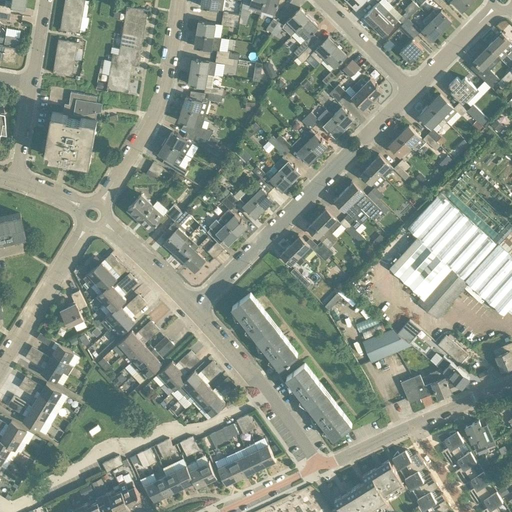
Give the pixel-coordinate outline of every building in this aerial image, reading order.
[(10,0),(9,7),(11,7),(10,8),(23,10),(25,0),(10,0)] [(65,0),(63,13),(82,16),(85,0),(65,0)] [(223,0),(202,0),(201,7),(222,10),(223,0)] [(257,8),(262,9),(265,0),(251,0),(250,5),(257,8)] [(265,0),(262,9),(274,13),(278,0),(265,0)] [(452,0),(462,10),(471,0),(452,0)] [(402,25),(404,22),(408,18),(419,7),(415,3),(412,1),(404,9),(406,11),(402,15),(398,19),(398,20),(397,20),(402,25)] [(374,26),(389,11),(389,10),(387,12),(378,3),(364,16),(374,26)] [(0,12),(9,14),(10,8),(11,7),(9,7),(3,6),(0,5),(0,12)] [(124,21),(144,24),(147,10),(127,6),(124,21)] [(292,35),(309,17),(300,8),(287,20),(283,25),(283,26),(283,27),(291,35),(292,35)] [(428,17),(442,30),(451,20),(440,9),(437,13),(433,10),(427,16),(428,17)] [(383,35),(397,20),(398,20),(398,19),(389,11),(374,26),(383,35)] [(239,21),(240,15),(236,14),(223,12),(222,19),(235,20),(239,21)] [(80,33),(82,16),(63,13),(61,30),(80,33)] [(433,39),(442,30),(428,17),(427,16),(422,21),(425,25),(422,28),(433,39)] [(301,44),(293,52),(298,57),(312,43),(306,38),(311,34),(318,27),(309,17),(292,35),(301,44)] [(416,35),(417,35),(421,31),(408,18),(404,22),(416,35)] [(234,27),(235,20),(222,19),(221,25),(234,27)] [(271,33),(278,22),(273,19),(266,29),(271,33)] [(142,38),(144,24),(124,21),(122,34),(142,38)] [(197,34),(221,38),(214,36),(216,24),(199,21),(197,34)] [(278,22),(271,33),(277,36),(283,27),(283,26),(283,25),(278,22)] [(399,27),(412,39),(416,35),(404,22),(402,25),(399,27)] [(488,46),(497,56),(502,50),(511,60),(511,42),(502,32),(488,46)] [(140,52),(142,38),(122,34),(120,48),(140,52)] [(219,50),(221,38),(197,34),(195,46),(212,49),(217,50),(216,56),(233,59),(234,59),(238,59),(239,56),(239,54),(229,52),(230,52),(219,50)] [(417,35),(416,35),(412,39),(399,51),(403,54),(402,55),(404,57),(405,56),(410,62),(423,49),(417,43),(421,39),(417,35)] [(5,36),(1,59),(2,59),(8,60),(14,61),(17,47),(19,39),(5,36)] [(311,54),(320,63),(325,58),(337,46),(328,36),(317,48),(312,43),(298,57),(297,58),(302,63),(311,54)] [(263,41),(257,37),(252,44),(259,48),(263,41)] [(56,56),(75,59),(78,43),(59,40),(56,56)] [(337,46),(325,58),(334,67),(346,55),(337,46)] [(491,61),(497,56),(488,46),(474,60),(488,74),(483,79),(492,88),(497,83),(498,84),(511,69),(502,78),(492,68),(495,65),(491,61)] [(137,65),(140,52),(120,48),(111,47),(110,53),(113,53),(112,55),(111,60),(111,61),(137,65)] [(72,76),(75,59),(56,56),(54,73),(72,76)] [(234,65),(234,59),(233,59),(216,56),(215,62),(193,58),(191,71),(208,74),(214,75),(214,74),(221,75),(223,63),(234,65)] [(351,77),(360,67),(352,59),(342,69),(351,77)] [(137,66),(137,65),(111,61),(109,75),(129,78),(132,65),(137,66)] [(511,69),(498,84),(502,88),(511,77),(511,69)] [(212,87),(214,75),(208,74),(191,71),(189,84),(205,87),(204,93),(205,93),(223,95),(223,90),(224,89),(212,87)] [(272,71),(267,73),(270,79),(277,75),(275,71),(272,71)] [(331,71),(330,72),(322,80),(326,85),(335,76),(331,71)] [(127,92),(129,78),(109,75),(107,89),(127,92)] [(356,83),(373,99),(382,90),(378,86),(378,85),(376,83),(376,84),(370,78),(366,82),(361,77),(356,83)] [(477,89),(465,77),(461,81),(457,77),(449,85),(453,90),(451,91),(463,103),(465,101),(467,103),(475,95),(473,93),(477,89)] [(284,82),(279,78),(274,83),(279,88),(284,82)] [(311,83),(306,79),(302,84),(307,88),(311,83)] [(373,99),(356,83),(352,87),(349,85),(344,90),(338,84),(334,88),(343,97),(348,92),(358,102),(363,108),(373,99)] [(338,102),(343,97),(334,88),(329,93),(338,102)] [(45,155),(61,158),(60,165),(61,166),(62,167),(63,168),(65,168),(66,169),(68,169),(69,169),(71,168),(72,168),(73,167),(74,162),(73,162),(74,160),(90,163),(97,119),(93,118),(93,117),(92,112),(101,110),(102,103),(96,102),(97,96),(70,92),(69,104),(65,103),(63,114),(52,112),(45,155)] [(221,102),(223,95),(205,93),(204,93),(203,99),(202,101),(187,96),(182,108),(205,115),(207,109),(209,103),(210,100),(221,102)] [(429,105),(447,122),(457,111),(462,116),(467,111),(459,103),(454,108),(453,107),(440,95),(429,105)] [(255,102),(246,102),(246,110),(255,110),(255,102)] [(442,127),(447,122),(429,105),(419,115),(432,128),(437,123),(442,127)] [(482,126),(488,120),(473,105),(467,111),(482,126)] [(332,115),(345,127),(354,118),(342,106),(332,115)] [(201,127),(205,115),(182,108),(178,120),(183,122),(180,128),(197,135),(208,141),(217,144),(218,140),(210,136),(211,135),(213,131),(201,127)] [(345,127),(332,115),(328,111),(319,120),(311,111),(306,116),(315,125),(319,121),(323,124),(336,136),(345,127)] [(112,126),(114,116),(106,115),(104,125),(112,126)] [(311,129),(315,125),(306,116),(302,120),(311,129)] [(496,120),(491,125),(498,133),(504,127),(496,120)] [(476,121),(471,126),(477,132),(482,127),(476,121)] [(410,146),(413,149),(416,152),(426,142),(420,137),(420,136),(409,126),(399,136),(410,146)] [(305,142),(318,154),(327,145),(311,129),(302,138),(305,142)] [(428,134),(436,142),(441,137),(433,129),(428,134)] [(186,154),(192,143),(184,138),(172,131),(166,142),(186,154)] [(440,146),(436,142),(428,134),(423,138),(436,150),(440,146)] [(205,147),(208,141),(197,135),(194,141),(199,144),(205,147)] [(280,143),(288,152),(293,147),(291,145),(284,138),(282,136),(278,140),(280,143)] [(390,145),(401,156),(410,146),(399,136),(390,145)] [(305,142),(302,138),(293,147),(297,151),(296,151),(309,163),(318,154),(305,142)] [(460,143),(464,148),(468,144),(464,139),(460,143)] [(213,151),(215,148),(217,144),(208,141),(205,147),(213,151)] [(232,141),(226,143),(228,150),(234,148),(232,141)] [(179,165),(186,154),(166,142),(159,153),(165,157),(162,162),(175,170),(184,176),(187,170),(179,165)] [(288,152),(280,143),(275,147),(284,156),(288,152)] [(229,153),(224,150),(220,156),(226,159),(229,153)] [(245,153),(241,157),(246,162),(250,159),(245,153)] [(448,163),(452,159),(448,154),(444,159),(448,163)] [(279,169),(291,181),(300,172),(288,160),(283,155),(274,164),(279,169)] [(371,164),(384,177),(389,173),(386,170),(390,165),(380,155),(371,164)] [(405,171),(410,166),(405,161),(403,159),(398,164),(405,171)] [(159,175),(163,168),(153,162),(149,169),(159,175)] [(282,191),(291,181),(279,169),(274,164),(266,173),(257,165),(253,169),(261,177),(272,188),(275,184),(282,191)] [(384,178),(384,177),(371,164),(362,174),(372,184),(374,187),(371,191),(378,199),(382,194),(376,188),(385,179),(384,178)] [(409,176),(405,171),(398,164),(393,168),(405,180),(409,176)] [(209,179),(204,175),(199,183),(204,187),(209,179)] [(426,179),(422,175),(417,179),(421,183),(426,179)] [(267,192),(272,188),(261,177),(247,191),(264,208),(273,199),(267,192)] [(367,195),(353,182),(344,191),(360,207),(365,212),(374,203),(380,209),(385,213),(389,209),(378,199),(371,191),(367,195)] [(227,196),(231,192),(226,187),(222,191),(227,196)] [(264,208),(247,191),(246,191),(240,197),(240,198),(239,198),(244,203),(243,205),(255,217),(264,208)] [(355,229),(362,221),(354,213),(360,207),(344,191),(335,201),(345,211),(348,214),(344,218),(355,229)] [(226,197),(235,206),(239,201),(231,192),(227,196),(226,197)] [(511,313),(511,312),(511,254),(499,243),(498,244),(440,192),(408,228),(418,237),(390,267),(418,293),(418,294),(419,295),(418,295),(416,298),(438,318),(457,296),(467,285),(469,282),(504,314),(508,310),(511,313)] [(140,219),(153,205),(141,193),(128,208),(140,219)] [(221,201),(225,197),(220,193),(219,194),(216,196),(221,201)] [(235,206),(226,197),(225,197),(221,201),(230,210),(235,206)] [(175,221),(183,212),(178,207),(174,203),(165,213),(175,221)] [(153,205),(140,219),(151,229),(164,215),(153,205)] [(355,229),(344,218),(340,222),(337,219),(326,209),(317,218),(332,233),(341,224),(346,229),(346,230),(354,239),(355,238),(361,243),(365,239),(355,229)] [(174,252),(189,237),(179,227),(190,215),(185,210),(183,212),(175,221),(169,228),(173,232),(164,242),(174,252)] [(20,212),(0,216),(0,241),(25,236),(20,212)] [(220,218),(237,235),(247,226),(234,213),(225,223),(220,218)] [(219,244),(224,239),(228,244),(237,235),(220,218),(218,221),(216,219),(209,225),(211,227),(207,231),(219,244)] [(338,239),(332,233),(317,218),(308,228),(318,238),(321,241),(317,245),(329,257),(333,252),(329,248),(334,244),(338,239)] [(304,259),(309,254),(305,251),(310,246),(300,236),(290,245),(304,259)] [(184,261),(195,250),(195,249),(198,246),(189,237),(174,252),(184,261)] [(212,246),(219,253),(224,248),(217,241),(212,246)] [(304,259),(290,245),(281,254),(292,265),(295,261),(299,266),(305,260),(304,259)] [(325,261),(329,257),(317,245),(313,249),(314,250),(325,261)] [(214,258),(219,253),(212,246),(207,251),(214,258)] [(195,250),(184,261),(194,271),(205,259),(195,250)] [(90,263),(94,268),(101,261),(97,256),(90,263)] [(119,261),(116,257),(109,263),(112,267),(119,261)] [(95,281),(109,269),(101,261),(94,268),(83,278),(90,286),(95,281)] [(119,261),(112,267),(115,270),(122,264),(119,261)] [(307,288),(311,284),(295,268),(291,272),(307,288)] [(109,269),(95,281),(103,290),(111,282),(111,283),(117,277),(109,269)] [(122,279),(117,284),(121,288),(126,284),(122,279)] [(119,291),(111,283),(111,282),(103,290),(97,295),(104,303),(119,291)] [(130,288),(126,284),(121,288),(125,293),(130,288)] [(69,326),(85,319),(80,309),(87,305),(79,290),(71,294),(75,303),(61,310),(69,326)] [(120,304),(126,299),(119,291),(104,303),(112,311),(120,304)] [(255,336),(274,322),(251,292),(232,306),(255,336)] [(130,310),(135,305),(131,300),(126,305),(130,310)] [(128,312),(120,304),(112,311),(101,320),(109,329),(114,325),(128,312)] [(140,309),(135,305),(130,310),(135,314),(140,309)] [(128,312),(114,325),(121,333),(135,320),(128,312)] [(47,318),(43,325),(50,329),(54,323),(47,318)] [(420,328),(407,318),(397,330),(409,341),(420,328)] [(297,353),(274,322),(255,336),(279,367),(297,353)] [(366,339),(386,331),(382,322),(362,330),(366,339)] [(142,336),(147,332),(143,327),(138,331),(142,336)] [(393,329),(363,342),(371,362),(412,345),(393,329)] [(126,351),(140,338),(132,330),(118,343),(126,351)] [(151,336),(147,332),(142,336),(147,341),(151,336)] [(90,342),(85,333),(79,336),(84,345),(90,342)] [(438,344),(446,351),(460,363),(468,354),(446,335),(440,341),(438,344)] [(69,340),(73,346),(79,342),(76,337),(69,340)] [(46,343),(52,347),(55,341),(50,338),(46,343)] [(133,359),(147,346),(140,338),(126,351),(133,359)] [(511,365),(511,356),(511,355),(511,354),(511,341),(493,349),(496,355),(502,370),(511,365)] [(53,353),(69,362),(74,353),(59,343),(53,353)] [(162,348),(158,343),(153,347),(158,352),(162,348)] [(141,367),(155,355),(147,346),(133,359),(129,363),(137,371),(141,367)] [(166,352),(162,348),(158,352),(162,356),(166,352)] [(39,357),(44,360),(47,355),(42,352),(39,357)] [(69,375),(75,366),(69,362),(53,353),(47,362),(63,372),(69,375)] [(155,355),(141,367),(137,371),(145,380),(149,376),(162,363),(155,355)] [(444,372),(462,386),(463,386),(469,378),(456,366),(444,356),(436,365),(438,367),(440,369),(444,372)] [(35,363),(41,366),(44,360),(39,357),(35,363)] [(187,362),(183,357),(179,361),(183,366),(187,362)] [(166,381),(180,368),(172,360),(158,373),(166,381)] [(102,365),(102,366),(105,369),(106,369),(110,365),(107,361),(102,365)] [(41,372),(57,381),(63,372),(47,362),(41,372)] [(192,366),(187,362),(183,366),(187,371),(192,366)] [(327,391),(305,363),(286,377),(308,405),(327,391)] [(110,366),(106,369),(105,370),(110,374),(114,370),(110,366)] [(210,371),(206,366),(201,371),(205,375),(210,371)] [(188,376),(187,376),(180,368),(166,381),(174,390),(176,388),(181,383),(188,376)] [(181,383),(189,391),(202,378),(195,369),(187,376),(188,376),(181,383)] [(451,391),(462,386),(444,372),(440,369),(436,371),(430,373),(433,381),(431,382),(424,385),(420,374),(412,377),(420,398),(436,392),(438,397),(452,391),(451,391)] [(481,379),(489,376),(487,370),(479,374),(481,379)] [(214,375),(210,371),(205,375),(209,380),(214,375)] [(401,381),(410,402),(420,398),(412,377),(401,381)] [(117,378),(112,382),(117,387),(121,382),(117,378)] [(196,399),(210,386),(202,378),(189,391),(184,395),(191,403),(196,399)] [(32,387),(37,390),(41,385),(36,382),(32,387)] [(40,392),(57,401),(62,392),(46,382),(40,392)] [(225,387),(220,382),(216,387),(220,391),(225,387)] [(196,399),(203,407),(217,394),(210,386),(196,399)] [(37,390),(32,387),(29,392),(34,395),(37,390)] [(229,392),(225,387),(220,391),(224,396),(229,392)] [(352,424),(327,391),(308,405),(334,438),(352,424)] [(51,411),(57,401),(40,392),(35,401),(51,411)] [(217,394),(203,407),(211,415),(225,402),(217,394)] [(21,405),(26,408),(29,403),(24,400),(21,405)] [(50,412),(51,411),(35,401),(29,410),(45,420),(46,419),(50,412)] [(23,414),(26,408),(21,405),(18,411),(23,414)] [(40,430),(45,420),(29,410),(23,420),(40,430)] [(242,416),(249,430),(256,427),(249,413),(242,416)] [(243,433),(249,430),(242,416),(236,419),(243,433)] [(6,430),(22,439),(28,430),(11,420),(6,430)] [(473,442),(476,451),(495,444),(488,426),(483,428),(480,420),(466,426),(472,442),(473,442)] [(221,428),(228,443),(235,439),(233,436),(239,433),(234,422),(221,428)] [(99,428),(91,432),(93,436),(101,433),(99,428)] [(222,446),(228,443),(221,428),(215,431),(222,446)] [(16,449),(22,439),(6,430),(0,439),(0,438),(0,439),(12,447),(16,449)] [(464,455),(457,444),(464,440),(457,430),(444,439),(449,446),(441,451),(450,464),(458,459),(464,455)] [(216,448),(222,446),(215,431),(209,434),(216,448)] [(186,439),(193,453),(199,450),(192,436),(186,439)] [(0,451),(7,456),(12,447),(0,439),(0,438),(0,439),(0,438),(0,451)] [(163,441),(170,455),(176,452),(169,438),(163,441)] [(187,456),(193,453),(186,439),(180,442),(187,456)] [(163,458),(170,455),(163,441),(157,444),(163,458)] [(275,454),(281,451),(277,442),(271,445),(275,454)] [(258,448),(266,465),(276,460),(268,443),(258,448)] [(143,450),(150,465),(156,461),(149,447),(143,450)] [(266,465),(258,448),(248,453),(255,470),(266,465)] [(144,468),(150,465),(143,450),(137,453),(144,468)] [(412,474),(418,471),(426,466),(418,452),(410,457),(406,450),(399,454),(398,451),(394,456),(394,457),(392,458),(398,467),(405,463),(412,474)] [(477,475),(470,464),(477,460),(470,450),(464,455),(458,459),(462,466),(454,471),(463,485),(471,479),(477,475)] [(246,475),(255,470),(248,453),(238,458),(246,475)] [(124,465),(122,461),(119,455),(114,458),(118,467),(124,465)] [(112,470),(118,467),(114,458),(108,461),(112,470)] [(236,479),(246,475),(238,458),(228,463),(236,479)] [(207,482),(199,465),(196,460),(187,465),(186,464),(194,481),(197,487),(207,482)] [(199,465),(207,482),(217,477),(209,460),(199,465)] [(372,511),(389,502),(386,497),(405,486),(389,460),(362,476),(365,481),(335,500),(339,507),(333,511),(372,511)] [(107,473),(112,470),(108,461),(102,463),(107,473)] [(184,486),(176,469),(173,462),(163,467),(166,474),(174,491),(184,486)] [(226,484),(236,479),(228,463),(218,467),(226,484)] [(184,486),(194,481),(186,464),(176,469),(184,486)] [(490,495),(483,484),(490,480),(484,470),(477,475),(471,479),(475,486),(468,491),(477,505),(484,500),(484,499),(490,495)] [(422,477),(418,471),(412,474),(405,478),(411,488),(418,484),(424,494),(425,495),(431,491),(431,492),(439,487),(430,472),(422,477)] [(164,496),(174,491),(166,474),(156,479),(164,496)] [(101,478),(92,482),(95,489),(105,484),(101,478)] [(164,496),(156,479),(146,483),(155,500),(164,496)] [(143,502),(132,480),(126,483),(125,480),(119,483),(120,487),(115,489),(115,490),(111,491),(111,490),(91,501),(85,503),(72,509),(65,511),(129,511),(132,511),(131,508),(143,502)] [(89,485),(80,490),(82,495),(91,491),(89,485)] [(503,497),(510,493),(505,486),(498,490),(503,497)] [(501,511),(496,505),(503,500),(497,490),(490,495),(484,499),(484,500),(488,506),(481,511),(501,511)] [(435,498),(431,492),(431,491),(425,495),(424,494),(417,499),(423,508),(430,504),(435,511),(442,511),(444,511),(451,507),(443,493),(435,498)]
